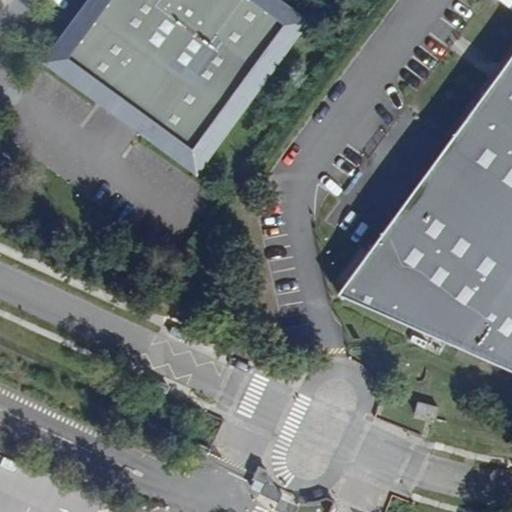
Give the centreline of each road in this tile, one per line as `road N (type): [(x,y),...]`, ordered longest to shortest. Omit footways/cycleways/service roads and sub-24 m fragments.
road 1 (unclassified): [(511,489),(320,429),(0,284)]
road 2 (unknown): [(0,74),(193,212)]
